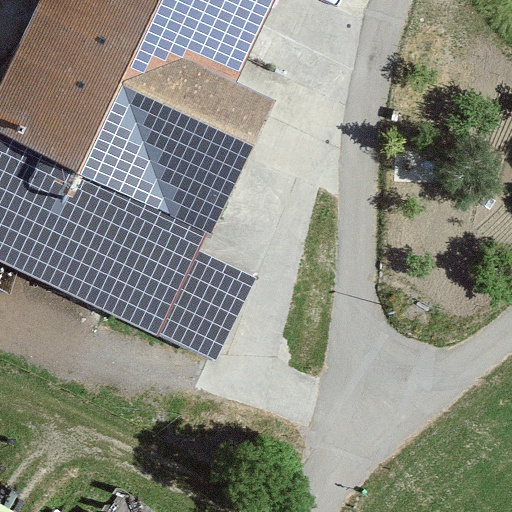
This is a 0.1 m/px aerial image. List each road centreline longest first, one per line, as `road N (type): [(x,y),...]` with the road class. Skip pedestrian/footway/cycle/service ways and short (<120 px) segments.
road 1 (residential): [(376,403),(361,328),(360,168),(366,92),(394,0)]
road 2 (residential): [(376,403),(441,375),(511,327)]
road 3 (residential): [(308,511),(376,403)]
